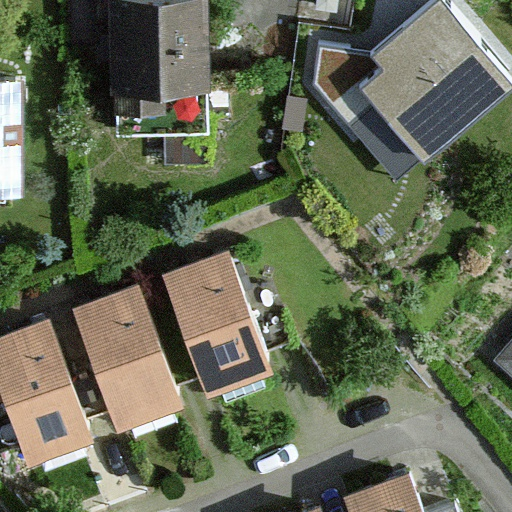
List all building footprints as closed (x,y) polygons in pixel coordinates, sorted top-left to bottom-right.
[(204,0),(102,0),(104,92),(152,91),(152,80),(206,79),(204,0)] [(359,34),(308,78),(348,125),(372,105),(416,156),(509,77),(444,0),(378,56),(359,34)] [(22,72),(0,71),(0,184),(23,184),(22,72)] [(227,238),(163,261),(204,376),(268,353),(227,238)] [(138,274),(69,297),(110,415),(178,392),(138,274)] [(44,311),(0,326),(0,390),(22,450),(86,426),(44,311)] [(511,328),(487,358),(511,379),(511,328)] [(424,511),(409,464),(346,484),(354,511),(424,511)] [(322,511),(317,495),(263,511),(322,511)]
